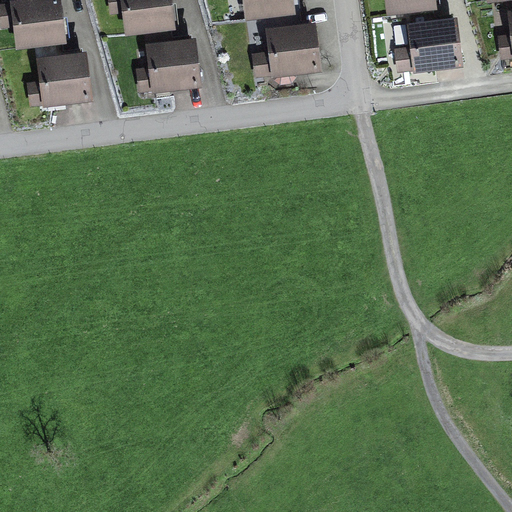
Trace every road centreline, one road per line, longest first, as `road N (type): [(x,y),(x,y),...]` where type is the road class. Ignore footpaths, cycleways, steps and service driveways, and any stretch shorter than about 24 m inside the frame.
road 1 (residential): [(0,150),(359,109)]
road 2 (residential): [(359,109),(397,281),(421,330),(478,357),(511,357)]
road 3 (track): [(421,330),(435,413),(509,511)]
road 4 (residential): [(359,109),(511,90)]
